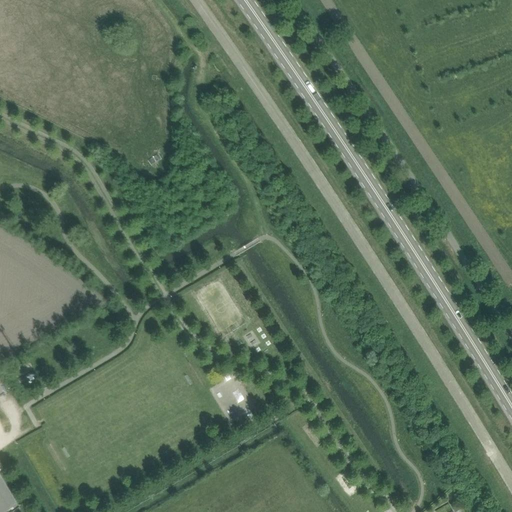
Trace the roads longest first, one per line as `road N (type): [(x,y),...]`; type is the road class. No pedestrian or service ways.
road 1 (primary): [(511,404),(245,0)]
road 2 (unclassified): [(511,334),(293,0)]
